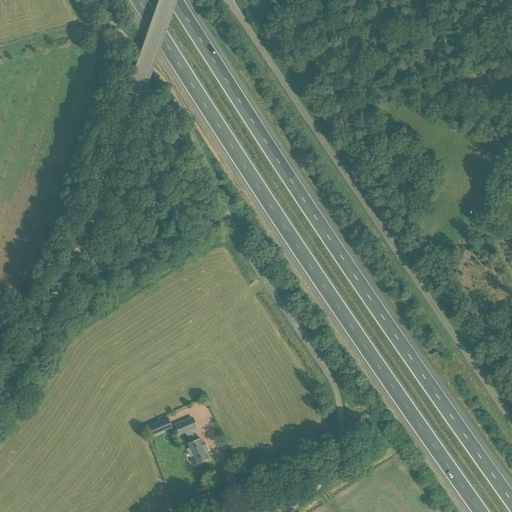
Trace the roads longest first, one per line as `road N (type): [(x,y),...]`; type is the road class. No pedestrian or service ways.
road 1 (motorway): [(135,0),(479,511)]
road 2 (unclassified): [(272,511),(303,499),(334,463),(341,437),(336,392),(249,260),(168,90),(96,0)]
road 3 (motorway): [(511,499),(176,0)]
road 4 (unclassified): [(511,424),(229,0)]
road 5 (tertiary): [(0,394),(82,238),(167,0)]
